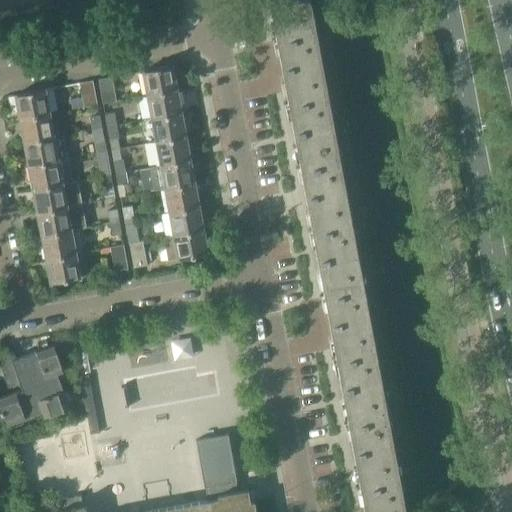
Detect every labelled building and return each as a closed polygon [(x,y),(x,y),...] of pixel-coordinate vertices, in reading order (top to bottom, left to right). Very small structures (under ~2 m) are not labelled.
[(280,60),(318,53),(308,0),(272,0),(269,1),(280,60)] [(330,112),(318,53),(280,60),(291,119),(330,112)] [(147,94),(176,88),(172,65),(159,67),(155,67),(155,68),(142,70),(147,94)] [(116,101),(112,77),(99,79),(103,103),(116,101)] [(93,80),(79,82),(83,106),(97,104),(93,80)] [(151,118),(181,112),(176,88),(147,94),(151,118)] [(19,119),(49,113),(45,89),(32,91),(28,91),(28,92),(15,94),(19,119)] [(107,127),(117,125),(114,111),(104,113),(107,127)] [(156,141),(185,136),(181,112),(151,118),(156,141)] [(343,183),(341,172),(330,112),(291,119),(304,191),(343,183)] [(53,136),(49,113),(19,119),(24,142),(53,136)] [(101,128),(99,115),(89,116),(92,129),(101,128)] [(117,125),(107,127),(109,139),(110,138),(112,150),(120,148),(118,137),(119,137),(117,125)] [(104,140),(101,128),(92,129),(94,142),(104,140)] [(63,134),(53,136),(24,142),(28,166),(58,160),(68,159),(63,134)] [(160,165),(190,159),(185,136),(156,141),(160,165)] [(94,144),(96,153),(106,151),(106,150),(105,150),(104,142),(94,144)] [(111,173),(106,151),(96,153),(98,166),(90,168),(92,177),(100,175),(111,173)] [(72,182),(68,159),(58,160),(28,166),(33,189),(62,183),(72,182)] [(113,161),(115,173),(126,172),(123,159),(113,161)] [(164,188),(194,183),(190,159),(160,165),(150,167),(155,190),(164,188)] [(128,184),(126,172),(115,173),(118,186),(128,184)] [(113,183),(111,173),(100,175),(102,185),(113,183)] [(67,207),(62,183),(33,189),(37,213),(67,207)] [(194,183),(164,188),(169,212),(198,206),(194,183)] [(358,266),(348,212),(343,183),(304,191),(319,273),(358,266)] [(120,221),(115,197),(105,200),(110,223),(120,221)] [(125,220),(134,219),(130,201),(121,203),(125,220)] [(173,235),(203,229),(198,206),(169,212),(173,235)] [(42,237),(71,231),(67,207),(37,213),(42,237)] [(138,242),(134,219),(125,220),(129,243),(138,242)] [(122,231),(120,221),(110,223),(112,233),(122,231)] [(207,253),(203,229),(173,235),(163,237),(168,260),(177,258),(178,259),(191,256),(191,257),(195,256),(194,255),(207,253)] [(46,260),(76,254),(71,231),(42,237),(46,260)] [(143,241),(138,242),(129,243),(133,267),(148,264),(143,241)] [(128,268),(123,243),(110,246),(115,270),(128,268)] [(80,277),(76,254),(46,260),(50,282),(63,280),(63,281),(67,280),(67,279),(80,277)] [(358,266),(319,273),(330,327),(368,320),(358,266)] [(378,374),(368,320),(330,327),(340,381),(378,374)] [(121,336),(102,341),(104,350),(123,345),(121,336)] [(53,344),(17,357),(12,359),(11,357),(0,360),(0,365),(8,388),(19,384),(21,389),(0,396),(0,470),(0,469),(0,419),(5,418),(6,422),(24,416),(23,414),(41,408),(43,415),(69,407),(63,388),(61,389),(55,371),(61,369),(53,344)] [(391,440),(389,428),(378,374),(340,381),(352,447),(391,440)] [(246,489),(236,490),(234,480),(235,480),(226,434),(194,440),(203,486),(204,486),(206,499),(139,511),(83,511),(83,506),(82,507),(79,495),(55,499),(57,511),(53,511),(52,511),(254,511),(253,500),(248,501),(246,489)] [(372,511),(403,506),(396,468),(391,440),(352,447),(364,511),(372,511)]
